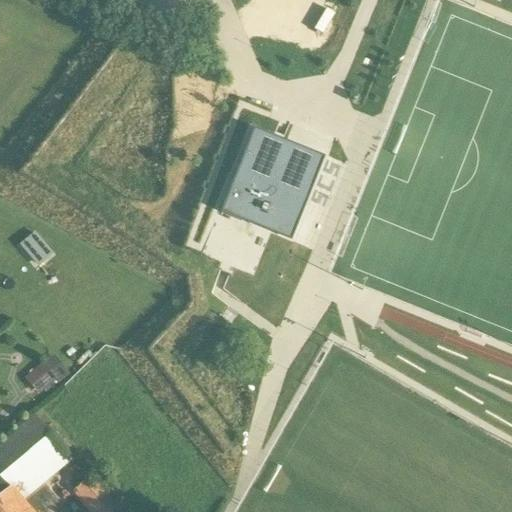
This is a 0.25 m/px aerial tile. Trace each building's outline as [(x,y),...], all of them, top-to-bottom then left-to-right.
[(219,218),(290,244),(322,158),(251,132),(219,218)] [(57,384),(44,372),(28,388),(41,400),(57,384)] [(0,481),(37,450),(51,437),(36,418),(0,452),(0,481)] [(51,437),(37,450),(53,469),(67,457),(51,437)] [(37,450),(0,481),(0,500),(10,492),(17,500),(53,469),(37,450)] [(116,511),(119,510),(92,479),(74,494),(90,511),(116,511)] [(10,492),(0,500),(0,511),(26,511),(17,500),(10,492)]
